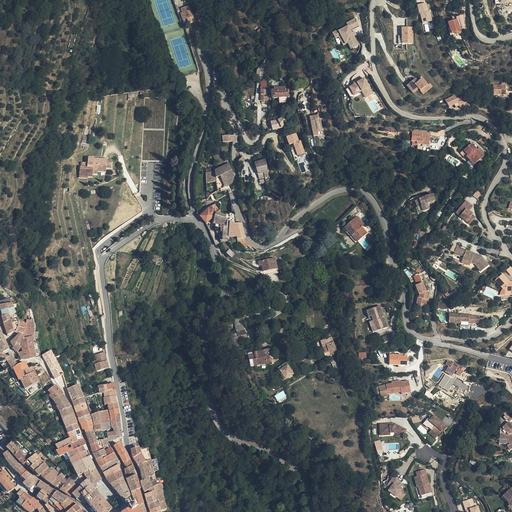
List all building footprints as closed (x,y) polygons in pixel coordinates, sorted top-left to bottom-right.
[(420,23),(432,21),(431,10),(427,10),(426,2),(418,3),(420,23)] [(189,6),(181,9),(182,13),(184,12),(187,19),(193,17),(189,6)] [(357,19),(351,22),(354,29),(360,26),(357,19)] [(456,36),(461,34),(460,30),(459,28),(457,21),(447,24),(451,35),(455,33),(456,35),(456,36)] [(354,37),(355,36),(353,33),(352,33),(351,30),(354,29),(351,22),(348,24),(349,26),(341,30),(339,31),(345,44),(348,43),(351,49),(358,46),(354,37)] [(343,45),(345,44),(339,31),(341,30),(341,28),(333,32),(336,37),(339,36),(343,45)] [(260,37),(264,32),(260,29),(256,34),(260,37)] [(250,61),(255,59),(251,50),(246,52),(250,61)] [(364,94),(371,90),(364,79),(357,83),(353,85),(350,87),(354,95),(362,91),(364,94)] [(426,93),(430,89),(427,86),(421,79),(417,82),(415,85),(412,81),(406,86),(411,93),(417,88),(418,89),(420,92),(423,89),(426,93)] [(505,85),(493,85),(493,95),(505,95),(505,85)] [(350,87),(346,89),(352,99),(355,97),(354,95),(350,87)] [(285,88),(273,89),(273,92),(271,92),(272,99),(278,98),(279,103),(285,103),(285,97),(288,97),(288,91),(286,91),(285,88)] [(454,97),(445,102),(448,109),(454,106),(455,108),(459,106),(460,108),(467,105),(462,96),(456,100),(454,97)] [(322,130),(319,115),(309,117),(313,133),(316,132),(316,131),(322,130)] [(273,131),(281,128),(285,122),(281,119),(277,121),(271,123),(273,131)] [(417,144),(429,146),(430,134),(413,131),(411,142),(417,143),(417,144)] [(298,132),(286,135),(289,144),(294,143),(297,155),(304,153),(298,132)] [(467,155),(466,157),(473,165),(483,157),(477,150),(471,144),(463,151),(467,155)] [(477,150),(483,157),(485,155),(479,148),(477,150)] [(106,160),(102,159),(93,159),(93,158),(88,158),(87,163),(84,162),(84,166),(82,166),(80,166),(79,175),(88,176),(88,173),(92,173),(93,171),(97,171),(97,170),(102,170),(102,167),(105,167),(106,160)] [(258,175),(264,173),(263,169),(262,169),(260,161),(254,163),(258,175)] [(215,181),(216,192),(220,190),(221,192),(225,190),(224,188),(219,176),(231,169),(228,164),(214,172),(206,174),(206,183),(215,181)] [(219,176),(224,188),(230,184),(232,183),(233,181),(231,178),(234,176),(232,171),(231,169),(219,176)] [(434,201),(432,195),(414,202),(417,208),(420,207),(422,213),(428,210),(426,204),(434,201)] [(469,213),(470,212),(473,208),(466,202),(456,214),(466,223),(468,221),(471,223),(475,219),(472,216),(469,213)] [(220,215),(221,212),(221,211),(215,204),(210,207),(215,214),(220,215)] [(200,217),(206,224),(214,216),(215,214),(210,207),(200,217)] [(357,217),(345,228),(357,242),(363,237),(357,231),(364,225),(357,217)] [(226,228),(226,222),(223,221),(214,218),(212,224),(213,225),(219,226),(226,228)] [(221,241),(227,241),(228,241),(229,238),(228,238),(229,223),(226,222),(226,228),(219,226),(219,229),(220,229),(222,229),(221,241)] [(229,238),(236,238),(233,225),(233,223),(229,223),(228,238),(229,238)] [(237,240),(245,238),(241,224),(233,225),(236,238),(237,240)] [(364,225),(357,231),(363,237),(369,231),(364,225)] [(357,242),(345,228),(343,230),(357,245),(358,243),(357,242)] [(211,236),(215,246),(220,244),(219,241),(214,230),(209,232),(211,236)] [(454,253),(461,256),(463,250),(456,247),(454,253)] [(462,260),(470,263),(475,265),(480,272),(488,266),(481,257),(477,255),(476,257),(471,255),(471,253),(465,251),(463,257),(462,260)] [(264,276),(278,273),(275,258),(258,262),(259,266),(262,266),(263,272),(260,273),(264,276)] [(426,291),(425,286),(425,283),(426,283),(426,278),(422,278),(416,271),(411,276),(417,283),(417,287),(416,287),(417,295),(421,294),(421,291),(426,291)] [(511,294),(511,282),(511,284),(509,284),(509,282),(502,274),(495,281),(504,292),(511,292),(511,294)] [(376,331),(387,327),(383,316),(381,317),(380,313),(382,313),(379,307),(366,312),(368,318),(371,317),(373,321),(376,331)] [(14,309),(0,312),(1,317),(8,316),(11,315),(16,314),(14,309)] [(31,319),(29,309),(25,310),(27,321),(26,324),(34,325),(34,323),(33,319),(31,319)] [(449,325),(460,325),(460,322),(469,323),(468,323),(475,324),(474,317),(469,316),(469,315),(450,315),(449,325)] [(8,316),(1,317),(2,320),(3,324),(3,325),(10,321),(9,320),(8,316)] [(18,324),(18,322),(10,323),(10,325),(4,329),(6,335),(7,337),(14,333),(14,331),(14,327),(18,327),(18,324)] [(35,327),(34,325),(26,324),(25,324),(24,330),(23,336),(22,339),(33,338),(34,332),(34,330),(35,327)] [(18,327),(18,328),(15,333),(18,334),(15,337),(21,342),(22,339),(23,336),(24,330),(18,327)] [(0,352),(3,354),(6,352),(9,350),(1,333),(0,333),(0,352)] [(238,337),(231,339),(232,344),(246,339),(245,335),(238,337)] [(21,342),(15,337),(10,342),(12,347),(13,349),(16,345),(19,347),(20,346),(21,342)] [(33,338),(22,339),(21,346),(22,352),(23,356),(19,357),(20,360),(20,361),(22,361),(26,360),(35,358),(35,353),(33,345),(33,342),(33,338)] [(320,341),(321,344),(322,346),(324,345),(325,348),(327,347),(326,344),(329,343),(328,338),(320,341)] [(333,342),(329,343),(326,344),(327,347),(329,356),(331,355),(336,354),(333,343),(333,342)] [(240,352),(239,349),(238,343),(232,345),(235,354),(240,352)] [(16,345),(13,349),(12,350),(17,353),(21,349),(19,347),(16,345)] [(269,350),(263,351),(253,353),(252,352),(247,354),(248,359),(250,367),(261,365),(261,366),(270,364),(270,362),(271,362),(270,358),(268,358),(268,357),(270,355),(269,350)] [(51,351),(42,356),(54,379),(63,375),(57,362),(54,357),(51,351)] [(105,353),(95,355),(97,363),(107,361),(105,353)] [(5,359),(6,362),(9,366),(15,362),(11,355),(8,357),(5,359)] [(280,362),(270,355),(268,357),(268,358),(270,358),(271,362),(272,365),(272,364),(280,362)] [(340,362),(337,355),(332,357),(332,358),(335,364),(340,362)] [(389,365),(407,365),(407,356),(389,355),(389,365)] [(343,368),(340,362),(335,364),(332,358),(330,360),(335,371),(343,368)] [(95,364),(97,369),(97,370),(109,368),(107,361),(97,363),(95,364)] [(469,372),(464,369),(462,372),(458,369),(460,366),(454,362),(453,364),(448,361),(445,365),(448,367),(445,372),(452,376),(454,372),(455,371),(457,372),(456,373),(454,375),(464,381),(469,372)] [(9,366),(10,368),(11,371),(12,370),(18,381),(20,380),(24,378),(21,372),(27,369),(25,363),(17,366),(15,362),(9,366)] [(281,374),(279,375),(283,381),(292,375),(292,374),(294,373),(293,370),(290,371),(287,366),(279,371),(281,374)] [(24,390),(39,382),(34,372),(30,374),(27,369),(21,372),(24,378),(20,380),(24,390)] [(103,379),(105,385),(114,384),(112,376),(103,379)] [(25,392),(24,390),(20,380),(18,381),(16,383),(15,384),(23,393),(25,392)] [(401,394),(410,392),(408,381),(399,383),(399,381),(391,382),(391,384),(385,385),(385,386),(378,387),(379,394),(380,398),(387,396),(387,395),(394,393),(393,391),(400,390),(401,392),(401,394)] [(97,387),(99,393),(100,393),(102,393),(104,392),(116,391),(114,384),(105,385),(97,387)] [(78,385),(67,390),(72,402),(83,398),(78,385)] [(49,396),(52,400),(63,395),(55,386),(49,390),(48,391),(50,394),(49,396)] [(274,395),(278,401),(286,396),(283,390),(274,395)] [(116,391),(104,392),(105,398),(103,398),(104,405),(108,405),(111,405),(117,403),(115,398),(117,398),(116,391)] [(59,412),(61,419),(73,414),(70,407),(63,395),(52,400),(56,407),(59,412)] [(83,398),(72,402),(74,407),(85,404),(83,398)] [(85,404),(74,407),(76,413),(87,410),(85,404)] [(87,410),(76,413),(78,419),(89,416),(87,410)] [(509,422),(511,419),(511,416),(507,411),(503,415),(505,417),(504,418),(506,421),(508,420),(509,422)] [(96,413),(91,415),(94,420),(94,425),(109,424),(107,412),(105,412),(99,413),(96,413)] [(61,419),(65,428),(76,424),(73,414),(61,419)] [(110,417),(111,423),(119,422),(119,419),(119,415),(110,417)] [(431,430),(437,436),(445,427),(433,415),(429,420),(427,419),(422,424),(427,428),(428,427),(431,430)] [(89,416),(78,419),(80,424),(91,421),(89,416)] [(500,426),(504,422),(500,418),(496,422),(500,426)] [(91,421),(80,424),(82,431),(84,430),(85,433),(92,431),(93,428),(91,421)] [(397,434),(402,437),(406,430),(396,423),(381,423),(380,434),(390,435),(390,433),(395,433),(397,434)] [(511,449),(511,434),(509,431),(511,429),(511,427),(508,423),(502,429),(500,431),(499,439),(504,440),(507,440),(509,445),(507,446),(510,451),(511,449)] [(76,424),(65,428),(67,434),(79,430),(76,424)] [(113,428),(114,432),(116,439),(122,438),(121,430),(120,427),(113,428)] [(67,434),(69,439),(81,435),(79,430),(67,434)] [(435,438),(437,436),(431,430),(429,432),(435,438)] [(92,431),(85,433),(90,446),(91,452),(96,450),(100,448),(101,451),(103,450),(103,448),(107,445),(107,442),(106,439),(100,441),(97,442),(94,434),(93,432),(92,431)] [(114,432),(107,433),(108,442),(109,441),(116,439),(114,432)] [(81,435),(69,439),(71,444),(83,440),(81,435)] [(69,439),(56,445),(55,445),(57,450),(69,445),(71,444),(69,439)] [(71,444),(69,445),(70,446),(71,448),(72,451),(85,445),(83,440),(71,444)] [(374,441),(377,454),(383,453),(380,440),(374,441)] [(16,446),(11,442),(6,447),(10,451),(15,446),(16,446)] [(120,458),(127,454),(126,452),(125,450),(118,442),(113,446),(120,458)] [(69,445),(57,450),(56,451),(59,457),(64,455),(66,454),(72,451),(71,448),(68,449),(67,447),(70,446),(69,445)] [(66,454),(68,460),(75,456),(87,451),(85,445),(72,451),(66,454)] [(15,446),(10,451),(18,461),(23,456),(22,454),(19,451),(15,446)] [(141,450),(138,448),(131,450),(133,459),(140,454),(143,458),(149,457),(146,449),(141,450)] [(104,457),(104,459),(113,454),(110,449),(103,452),(104,457)] [(44,455),(39,450),(33,455),(28,460),(24,463),(25,464),(28,466),(29,468),(40,459),(42,457),(44,455)] [(68,460),(71,464),(73,470),(85,464),(83,460),(90,457),(87,451),(75,456),(68,460)] [(17,474),(22,468),(18,464),(13,460),(7,452),(2,455),(5,460),(4,460),(8,464),(10,467),(17,474)] [(101,460),(97,463),(100,469),(116,459),(113,454),(104,459),(101,460)] [(130,460),(127,454),(120,458),(123,464),(130,460)] [(140,454),(133,459),(138,467),(145,463),(150,462),(149,457),(143,458),(140,454)] [(23,456),(18,461),(23,466),(25,464),(24,463),(28,460),(26,458),(23,456)] [(75,474),(77,477),(83,474),(88,471),(88,472),(95,469),(90,461),(91,460),(90,457),(83,460),(85,464),(73,470),(75,474)] [(40,459),(29,468),(34,472),(43,463),(42,462),(40,459)] [(116,459),(100,469),(102,474),(117,466),(118,467),(119,466),(120,466),(119,464),(117,461),(116,459)] [(133,466),(130,460),(123,464),(126,469),(129,467),(133,466)] [(145,463),(138,467),(140,470),(141,475),(147,474),(148,478),(154,477),(153,474),(159,472),(158,467),(157,465),(151,467),(150,462),(145,463)] [(43,463),(34,472),(38,478),(40,476),(48,468),(44,464),(43,463)] [(117,466),(102,474),(106,480),(120,473),(119,471),(118,467),(117,466)] [(135,471),(133,466),(129,467),(126,469),(124,470),(125,476),(134,471),(135,471)] [(20,477),(26,472),(22,468),(17,474),(20,477)] [(48,468),(40,476),(43,479),(47,476),(51,471),(48,468)] [(47,476),(43,479),(48,483),(50,485),(56,479),(60,475),(53,469),(51,471),(47,476)] [(88,471),(83,474),(87,480),(89,483),(91,482),(94,485),(101,480),(95,469),(88,472),(88,471)] [(427,484),(428,484),(425,475),(426,474),(424,470),(416,473),(417,477),(414,478),(417,488),(419,487),(422,496),(432,492),(430,487),(428,488),(427,484)] [(3,471),(0,473),(0,483),(7,494),(15,489),(5,476),(6,475),(3,471)] [(136,476),(134,471),(125,476),(125,480),(136,476)] [(25,482),(31,476),(26,472),(20,477),(23,480),(25,482)] [(120,473),(106,480),(110,485),(113,483),(122,478),(121,475),(120,473)] [(65,477),(61,474),(60,475),(56,479),(50,485),(55,488),(64,478),(65,477)] [(83,483),(80,486),(84,491),(80,495),(81,495),(84,500),(95,490),(92,487),(89,483),(87,480),(83,474),(77,477),(83,483)] [(36,488),(40,482),(31,476),(25,482),(22,485),(27,490),(30,486),(36,488)] [(140,490),(136,476),(125,480),(131,493),(136,491),(140,490)] [(64,478),(55,488),(59,491),(64,494),(76,482),(70,478),(70,477),(67,481),(64,478)] [(154,477),(148,478),(142,481),(140,481),(142,487),(150,483),(155,481),(155,480),(154,477)] [(113,483),(110,485),(113,490),(118,487),(124,484),(122,478),(113,483)] [(158,479),(155,480),(155,481),(150,483),(152,487),(160,485),(159,480),(158,479)] [(395,483),(396,482),(392,479),(387,485),(391,487),(390,489),(393,491),(391,493),(397,497),(401,501),(406,495),(402,491),(403,490),(398,486),(395,483)] [(46,494),(51,489),(44,485),(40,482),(36,488),(41,490),(46,494)] [(76,482),(64,494),(70,497),(72,496),(71,495),(80,486),(76,482)] [(150,483),(142,487),(144,492),(148,490),(152,488),(152,487),(150,483)] [(118,487),(113,490),(123,501),(129,497),(128,493),(124,484),(118,487)] [(163,495),(160,485),(152,487),(152,488),(148,490),(150,493),(149,494),(148,494),(147,493),(145,494),(146,500),(163,495)] [(38,494),(41,490),(36,488),(30,486),(27,490),(30,493),(33,495),(36,497),(38,494)] [(71,495),(72,496),(76,500),(81,495),(80,495),(84,491),(80,486),(71,495)] [(51,497),(56,492),(51,489),(46,494),(42,501),(46,504),(45,506),(48,503),(51,497)] [(42,501),(46,494),(41,490),(38,494),(36,497),(39,499),(42,501)] [(84,500),(88,504),(99,495),(95,490),(84,500)] [(511,511),(511,491),(510,490),(503,497),(508,503),(509,506),(508,507),(509,511),(511,511)] [(56,510),(67,499),(62,496),(56,492),(51,497),(48,503),(56,510)] [(36,509),(38,510),(43,507),(35,500),(34,500),(25,493),(20,498),(19,499),(19,498),(17,502),(29,511),(31,511),(34,509),(35,510),(36,509)] [(81,495),(76,500),(82,504),(84,500),(81,495)] [(99,495),(88,504),(94,511),(109,511),(112,510),(107,504),(99,495)] [(163,495),(146,500),(147,505),(156,502),(157,502),(158,504),(165,502),(163,495)] [(143,504),(142,498),(133,500),(134,503),(135,503),(136,506),(143,504)] [(479,511),(478,506),(477,507),(475,502),(474,503),(472,498),(463,501),(466,510),(467,510),(468,509),(469,511),(479,511)] [(67,511),(76,505),(67,499),(56,510),(57,511),(67,511)] [(26,511),(29,511),(17,502),(16,503),(26,511)] [(168,510),(165,502),(158,504),(160,511),(168,510)] [(57,511),(56,510),(48,503),(45,506),(48,510),(49,511),(57,511)] [(135,503),(134,503),(127,507),(128,509),(123,511),(139,511),(136,506),(135,503)]
